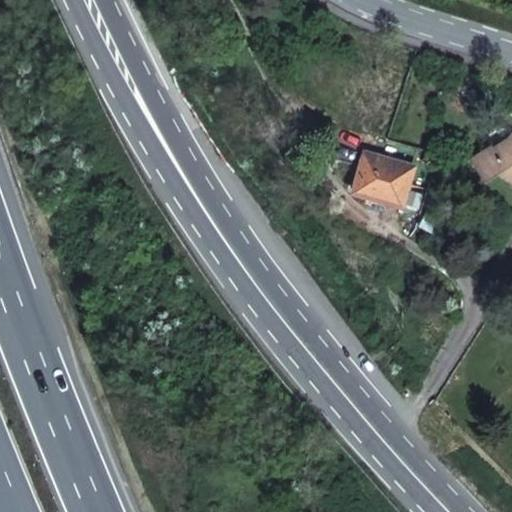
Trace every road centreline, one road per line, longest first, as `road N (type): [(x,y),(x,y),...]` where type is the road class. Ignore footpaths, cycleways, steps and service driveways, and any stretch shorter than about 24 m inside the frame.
road 1 (primary): [(457,511),(399,454),(220,235),(97,0)]
road 2 (motorway): [(100,511),(0,258)]
road 3 (unclassified): [(367,0),(511,50)]
